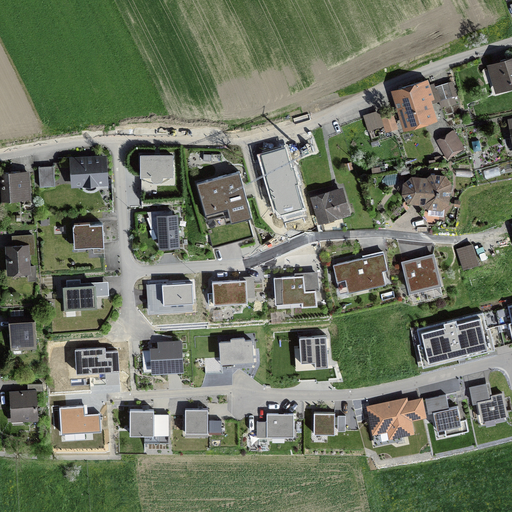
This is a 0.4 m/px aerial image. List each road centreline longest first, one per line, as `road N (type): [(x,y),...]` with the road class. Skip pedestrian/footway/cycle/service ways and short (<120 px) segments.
road 1 (residential): [(511,371),(493,362),(351,394),(108,396)]
road 2 (residential): [(253,144),(261,205),(278,230),(319,239),(466,239),(505,223)]
road 3 (residential): [(253,144),(424,72),(511,45)]
road 4 (residential): [(125,271),(323,259)]
road 5 (residential): [(117,140),(253,144)]
road 6 (residential): [(117,140),(125,271)]
